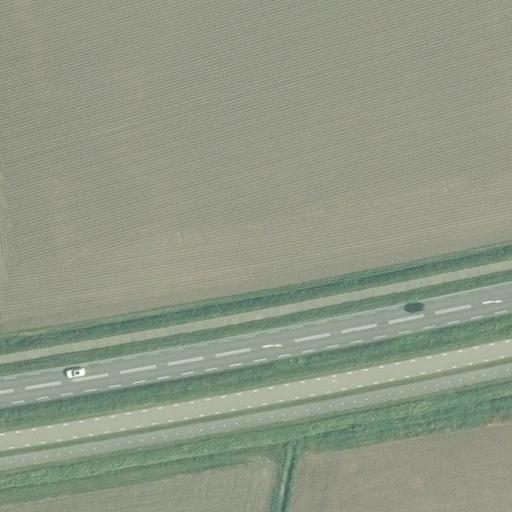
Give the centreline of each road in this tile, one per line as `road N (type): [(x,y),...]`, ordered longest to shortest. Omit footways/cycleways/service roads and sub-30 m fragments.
road 1 (unclassified): [(0,443),(511,348)]
road 2 (primary): [(0,392),(511,297)]
